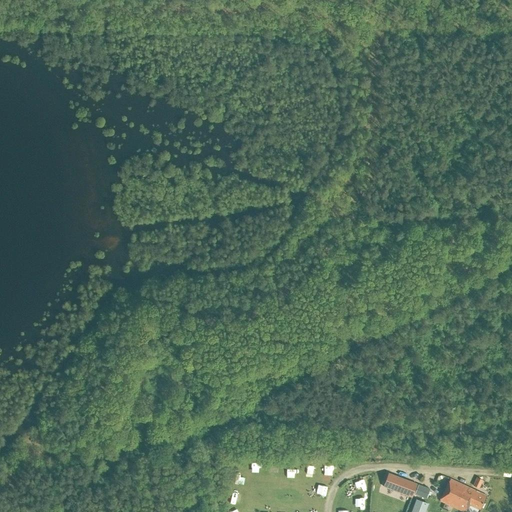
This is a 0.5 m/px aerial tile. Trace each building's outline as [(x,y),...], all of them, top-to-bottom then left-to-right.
[(382,487),(411,498),(416,484),(387,473),(382,487)] [(476,477),(472,485),(478,488),(482,480),(476,477)] [(465,511),(469,504),(479,509),(485,495),(450,479),(440,501),(464,511),(465,511)] [(414,495),(426,500),(430,490),(418,486),(414,495)] [(416,499),(410,511),(424,511),(428,503),(416,499)]
